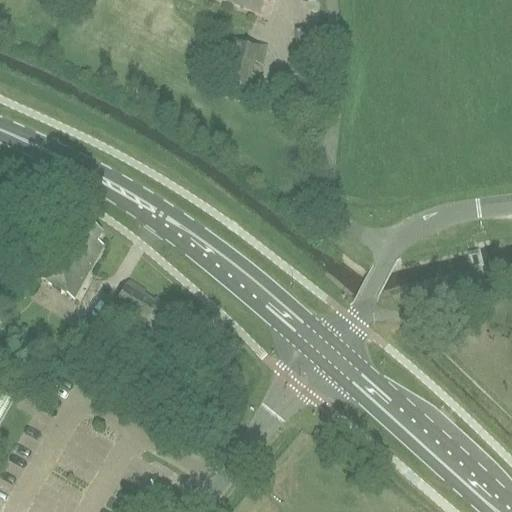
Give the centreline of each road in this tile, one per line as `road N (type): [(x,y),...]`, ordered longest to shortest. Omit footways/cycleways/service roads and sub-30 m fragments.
road 1 (primary): [(330,349),(160,214),(0,132)]
road 2 (unclassified): [(391,242),(339,221),(329,203),(337,72),(331,0)]
road 3 (primary): [(504,511),(330,349)]
road 4 (unclassified): [(197,511),(330,349)]
road 5 (unclassified): [(391,242),(420,224),(511,205)]
